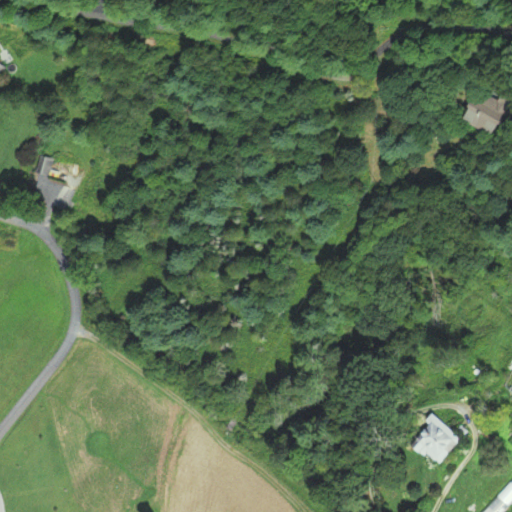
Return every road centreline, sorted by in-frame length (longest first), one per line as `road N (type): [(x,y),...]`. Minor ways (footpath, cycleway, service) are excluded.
road 1 (residential): [(17,0),(207,32),(325,73),(426,24),(511,34)]
road 2 (residential): [(0,431),(64,348),(76,304),(49,237),(0,212)]
road 3 (residential): [(432,511),(474,439),(463,411),(449,403)]
